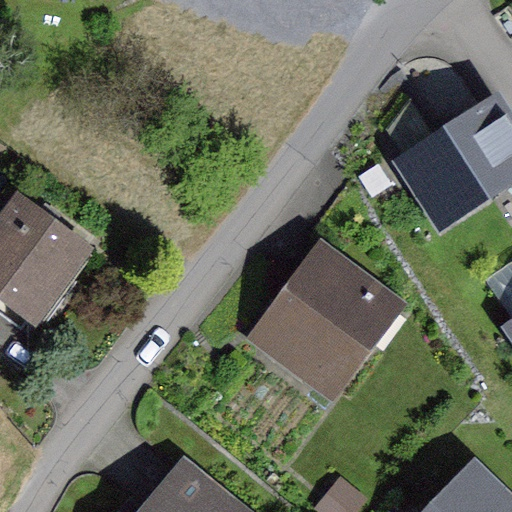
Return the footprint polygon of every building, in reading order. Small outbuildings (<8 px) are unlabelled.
[(393,172),(439,240),(511,191),(511,114),(502,100),(393,172)] [(86,256),(6,195),(0,202),(0,302),(31,327),(86,256)] [(314,248),(238,345),(317,406),(392,309),(314,248)] [(511,333),(500,342),(511,358),(511,333)] [(127,511),(252,511),(177,451),(127,511)] [(414,511),(511,511),(464,463),(414,511)]
